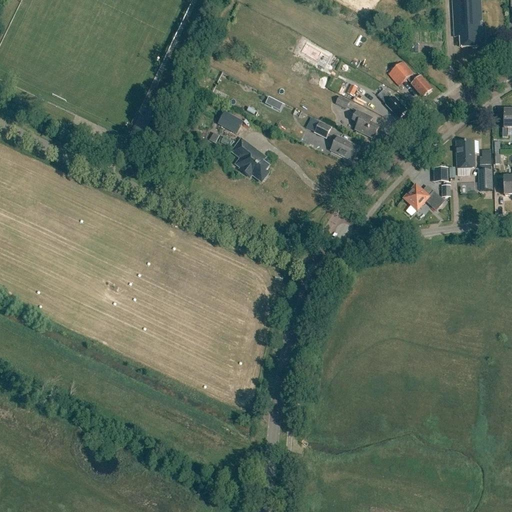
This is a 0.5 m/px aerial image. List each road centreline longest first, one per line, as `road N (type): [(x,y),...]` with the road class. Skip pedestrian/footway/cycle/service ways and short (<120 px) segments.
road 1 (unclassified): [(315,274),(0,125)]
road 2 (secondary): [(267,511),(276,398),(315,274)]
road 3 (secondary): [(339,230),(397,158),(511,69)]
road 4 (residential): [(349,237),(511,222)]
